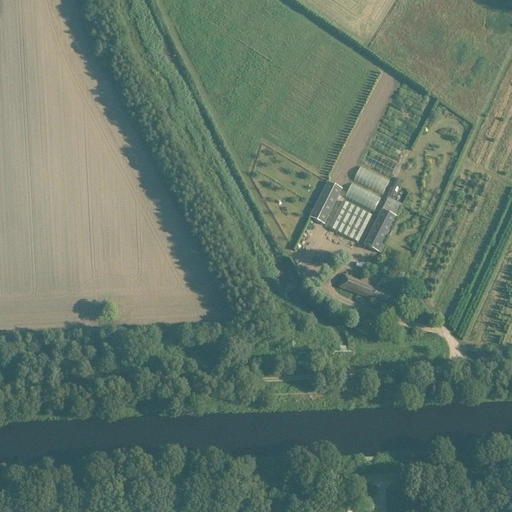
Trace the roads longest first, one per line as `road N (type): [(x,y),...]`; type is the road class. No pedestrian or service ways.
road 1 (track): [(0,385),(463,365)]
road 2 (track): [(511,54),(416,274),(417,291),(463,365)]
